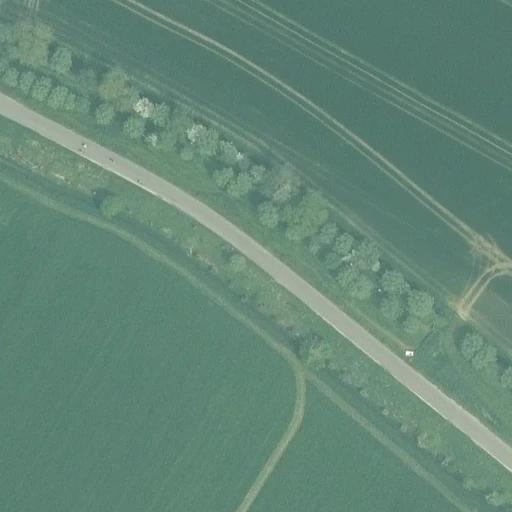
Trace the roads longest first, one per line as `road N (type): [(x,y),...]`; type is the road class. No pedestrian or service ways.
road 1 (unclassified): [(511,461),(254,250),(143,178),(0,104)]
road 2 (track): [(0,197),(161,280),(449,511)]
